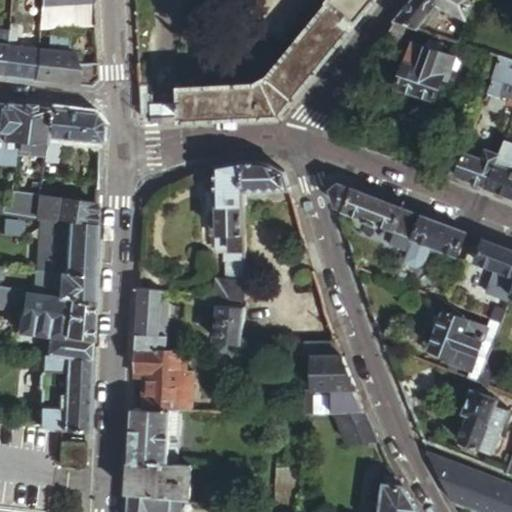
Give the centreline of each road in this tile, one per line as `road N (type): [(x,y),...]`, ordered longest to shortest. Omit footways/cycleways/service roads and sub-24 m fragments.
road 1 (unclassified): [(304,145),(308,182),(403,467),(431,511)]
road 2 (tertiary): [(111,511),(125,213),(118,148)]
road 3 (unclassified): [(304,145),(511,226)]
road 4 (unclassified): [(118,148),(304,145)]
road 5 (unclassified): [(394,0),(312,114),(304,145)]
